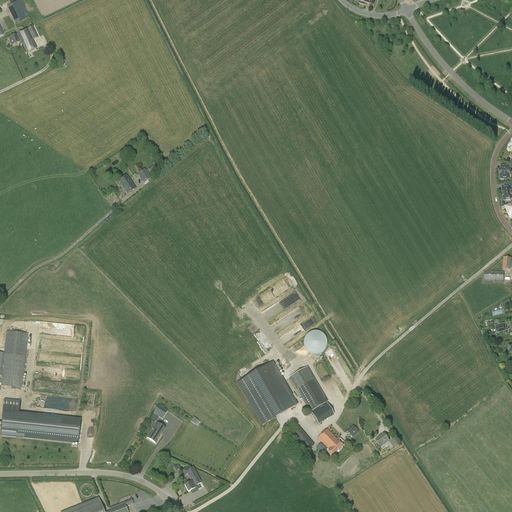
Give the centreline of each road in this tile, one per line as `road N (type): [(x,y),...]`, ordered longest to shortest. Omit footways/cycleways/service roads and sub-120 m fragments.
road 1 (unclassified): [(180,511),(126,475),(0,474)]
road 2 (tertiary): [(511,122),(450,73),(406,8)]
